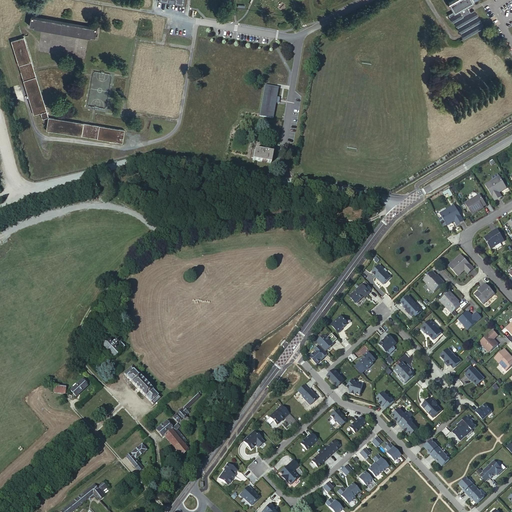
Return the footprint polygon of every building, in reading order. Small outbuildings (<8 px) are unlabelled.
[(473,0),(453,0),(450,2),(455,11),(467,4),(473,0)] [(472,11),(467,4),(455,11),(450,15),(455,23),(456,22),(467,39),(487,26),(476,9),(472,11)] [(96,28),(32,17),(30,27),(35,28),(34,29),(89,39),(90,37),(94,38),(96,28)] [(13,41),(37,115),(45,113),(47,119),(52,117),(26,37),(13,41)] [(278,88),(264,86),(260,116),(273,118),(275,103),(273,103),(274,97),(276,97),(278,88)] [(125,130),(52,117),(50,130),(123,143),(125,130)] [(115,153),(58,149),(57,159),(114,163),(115,153)] [(273,153),(254,150),(252,160),(272,163),(273,153)] [(494,183),(493,181),(486,185),(495,201),(502,197),(499,193),(507,189),(501,179),(494,183)] [(472,216),(479,212),(478,211),(483,208),(486,206),(480,195),(465,204),(472,216)] [(448,212),(442,216),(448,226),(455,222),(457,226),(464,222),(454,206),(447,210),(448,212)] [(492,234),(489,236),(485,239),(491,249),(504,241),(497,230),(492,233),(492,234)] [(456,263),(450,268),(458,276),(465,271),(468,274),(474,269),(461,255),(454,261),(456,263)] [(384,269),(380,265),(373,273),(377,277),(376,277),(378,278),(379,279),(379,280),(384,285),(391,278),(383,270),(384,269)] [(439,279),(436,276),(433,272),(423,281),(434,292),(444,283),(440,278),(439,279)] [(482,289),(479,292),(475,295),(483,304),(495,293),(486,283),(481,288),(482,289)] [(363,284),(354,293),(360,299),(364,296),(366,294),(367,295),(370,292),(369,291),(372,289),(368,285),(365,287),(363,284)] [(461,305),(458,302),(454,298),(455,297),(450,292),(440,301),(452,314),(461,305)] [(409,296),(401,303),(405,306),(404,307),(407,310),(406,311),(409,314),(410,314),(415,319),(423,311),(409,296)] [(471,317),(467,313),(458,320),(468,330),(481,318),(476,313),(472,317),(471,317)] [(341,315),(331,324),(339,333),(342,330),(341,329),(347,324),(347,322),(341,315)] [(425,333),(426,332),(428,335),(434,340),(442,333),(431,321),(421,329),(425,333)] [(488,353),(497,345),(492,341),(493,340),(498,336),(493,331),(479,343),(488,353)] [(333,343),(337,339),(332,333),(329,336),(328,338),(325,335),(317,341),(326,351),(331,346),(330,345),(333,343)] [(386,338),(380,344),(387,352),(396,343),(389,335),(386,338)] [(109,340),(103,345),(113,358),(118,354),(117,353),(124,347),(119,341),(117,343),(116,341),(114,342),(112,341),(111,341),(109,340)] [(314,353),(310,357),(316,364),(327,355),(319,346),(315,350),(316,351),(314,353)] [(449,349),(441,357),(446,362),(450,366),(453,369),(461,361),(459,358),(458,359),(449,349)] [(511,359),(508,355),(509,355),(504,349),(494,358),(506,371),(511,365),(511,359)] [(376,360),(368,352),(365,355),(366,356),(364,357),(364,358),(364,359),(363,359),(360,362),(367,369),(373,363),(376,360)] [(395,371),(398,374),(399,373),(407,382),(413,376),(413,374),(409,370),(411,368),(408,365),(406,366),(403,363),(395,371)] [(468,374),(466,375),(471,380),(472,380),(477,386),(485,379),(474,368),(473,368),(472,366),(466,372),(468,374)] [(137,375),(131,368),(124,374),(130,381),(129,382),(142,398),(144,397),(151,406),(158,399),(151,391),(152,390),(138,374),(137,375)] [(327,376),(337,386),(340,384),(344,380),(334,369),(327,376)] [(354,380),(347,387),(351,391),(350,393),(355,395),(356,394),(360,395),(363,386),(356,384),(356,382),(354,380)] [(82,382),(71,392),(76,398),(87,388),(82,382)] [(56,386),(55,394),(66,395),(67,386),(58,385),(58,386),(56,386)] [(304,385),(297,391),(302,396),(301,396),(309,405),(317,398),(314,394),(313,395),(311,393),(312,392),(309,389),(308,390),(304,385)] [(384,405),(387,408),(395,401),(392,398),(391,399),(384,392),(377,399),(380,402),(379,403),(383,407),(384,405)] [(198,396),(197,394),(183,408),(184,409),(186,411),(200,397),(198,396)] [(431,399),(422,406),(433,418),(442,411),(437,405),(435,405),(434,403),(431,399)] [(479,409),(475,412),(483,420),(492,412),(485,404),(479,410),(479,409)] [(282,405),(269,417),(276,424),(289,413),(282,405)] [(186,411),(184,409),(180,412),(178,414),(178,413),(172,418),(177,425),(181,429),(189,422),(184,417),(188,414),(186,411)] [(399,422),(402,425),(410,418),(407,415),(406,416),(399,409),(392,415),(395,418),(394,419),(398,423),(399,422)] [(343,417),(337,410),(331,416),(340,426),(346,421),(343,418),(343,417)] [(366,418),(361,417),(360,420),(358,419),(350,427),(355,433),(366,423),(365,422),(366,418)] [(476,427),(467,417),(462,422),(463,423),(462,423),(461,423),(458,426),(458,427),(453,432),(461,441),(466,436),(467,436),(473,431),(472,430),(476,427)] [(169,432),(171,430),(168,427),(173,423),(169,418),(166,419),(163,421),(165,424),(156,432),(162,439),(164,437),(182,458),(188,454),(182,447),(169,432)] [(410,418),(402,425),(405,428),(403,429),(407,433),(408,432),(411,436),(418,429),(412,422),(413,421),(410,418)] [(176,427),(171,430),(169,432),(182,447),(185,445),(175,432),(178,430),(176,427)] [(253,431),(243,440),(250,449),(255,445),(256,443),(258,445),(259,445),(262,442),(262,441),(261,439),(257,435),(256,435),(253,431)] [(308,437),(301,443),(307,450),(317,440),(312,434),(309,437),(308,437)] [(430,454),(433,457),(441,450),(438,446),(438,447),(432,440),(424,447),(428,452),(429,451),(431,453),(430,454)] [(332,454),(339,448),(333,441),(325,448),(324,447),(321,450),(327,457),(330,454),(332,454)] [(387,453),(394,461),(400,455),(390,444),(385,448),(387,451),(388,452),(387,453)] [(147,451),(142,445),(130,454),(131,455),(126,459),(134,469),(138,465),(135,461),(147,451)] [(327,457),(321,450),(318,453),(319,454),(312,461),(317,467),(324,461),(324,459),(327,457)] [(444,453),(441,450),(433,457),(436,461),(437,460),(439,462),(438,462),(442,466),(450,460),(444,453)] [(388,467),(378,455),(373,459),(375,462),(376,463),(374,464),(375,465),(381,472),(382,472),(388,467)] [(299,466),(293,460),(279,472),(282,475),(286,480),(286,481),(287,482),(290,485),(298,477),(293,471),(299,466)] [(483,473),(480,476),(486,482),(489,479),(490,480),(495,474),(497,476),(503,471),(494,462),(483,472),(483,473)] [(225,469),(218,478),(226,484),(228,483),(231,479),(232,477),(233,477),(234,476),(233,475),(236,470),(227,463),(223,468),(225,469)] [(375,465),(372,468),(372,467),(369,470),(375,477),(381,472),(375,465)] [(365,473),(362,476),(363,476),(359,479),(366,486),(372,480),(365,473)] [(464,492),(467,495),(476,487),(473,484),(472,484),(466,478),(459,485),(463,489),(464,489),(466,491),(464,492)] [(350,487),(350,488),(347,490),(353,497),(359,492),(353,484),(350,487)] [(95,497),(99,501),(106,496),(102,491),(106,488),(104,485),(97,490),(93,486),(60,511),(72,511),(89,499),(90,501),(95,497)] [(247,487),(239,495),(242,498),(242,497),(251,505),(259,497),(256,494),(255,495),(253,493),(254,492),(251,489),(250,490),(247,487)] [(473,500),(477,504),(484,497),(478,491),(479,491),(476,487),(467,495),(470,498),(471,497),(473,499),(473,500)] [(344,490),(342,488),(337,492),(348,504),(354,498),(353,497),(347,490),(345,491),(344,490)] [(332,501),(330,499),(325,503),(332,511),(338,511),(342,509),(334,501),(333,503),(332,501)]
